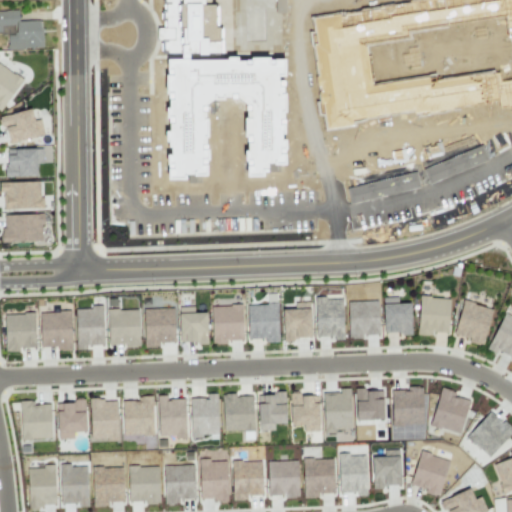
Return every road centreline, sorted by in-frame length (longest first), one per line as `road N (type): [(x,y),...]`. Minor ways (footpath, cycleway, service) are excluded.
road 1 (residential): [(511,215),(447,246),(370,262),(0,276),(450,371),(511,400),(495,224)]
road 2 (residential): [(73,55),(77,274)]
